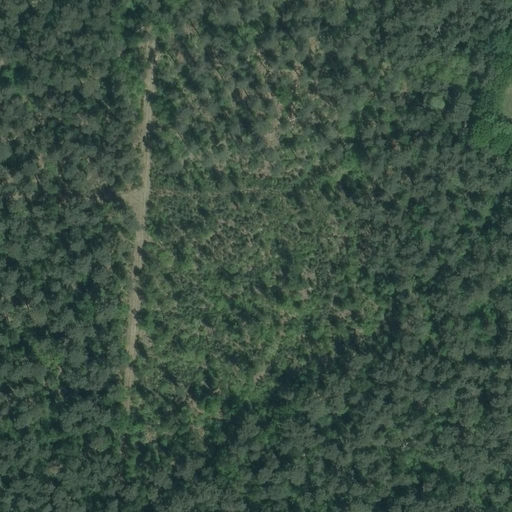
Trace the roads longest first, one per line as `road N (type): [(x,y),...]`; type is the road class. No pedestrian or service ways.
road 1 (track): [(123,511),(158,0)]
road 2 (track): [(144,189),(439,188)]
road 3 (track): [(0,200),(144,201)]
